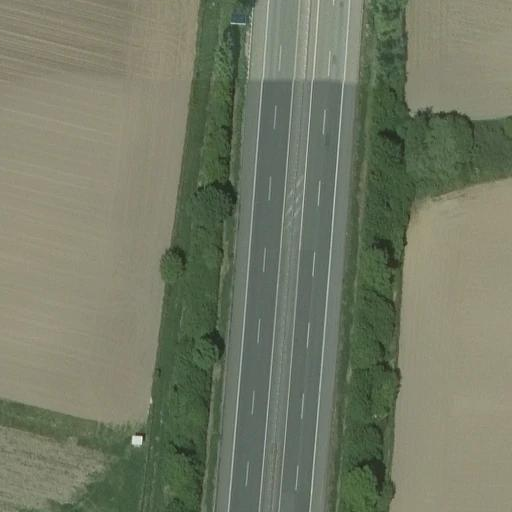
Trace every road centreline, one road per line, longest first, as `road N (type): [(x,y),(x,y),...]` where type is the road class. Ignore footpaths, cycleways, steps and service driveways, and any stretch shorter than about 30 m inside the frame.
road 1 (motorway): [(294,511),(333,0)]
road 2 (motorway): [(282,0),(244,511)]
